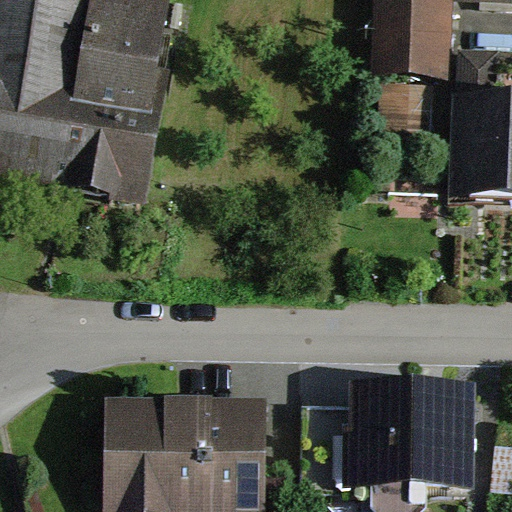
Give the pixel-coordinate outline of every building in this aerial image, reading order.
[(0,0),(0,183),(135,206),(169,1),(163,0),(0,0)] [(511,0),(375,0),(374,86),(385,88),(379,139),(429,142),(434,90),(451,91),(453,14),(511,12),(511,0)] [(511,212),(511,82),(499,82),(499,65),(462,64),(461,109),(454,109),(452,211),(511,212)] [(352,440),(343,440),(341,499),(373,500),(372,511),(425,511),(426,502),(474,502),(474,401),(439,401),(353,399),(352,440)] [(262,511),(262,406),(106,408),(107,511),(262,511)] [(511,456),(495,455),(489,495),(511,497),(511,456)]
